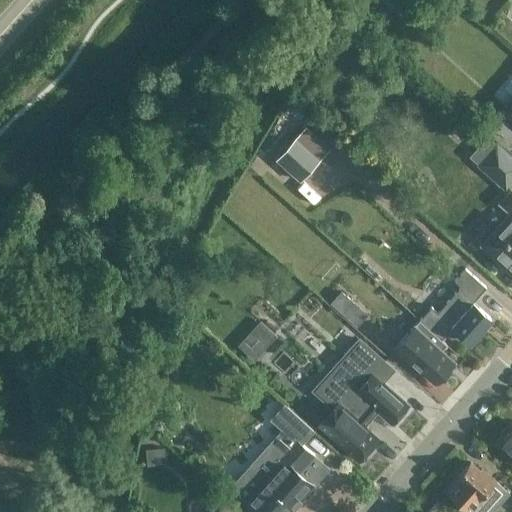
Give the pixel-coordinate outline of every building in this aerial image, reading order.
[(511,96),(503,107),(511,114),(511,96)] [(476,153),(510,184),(511,182),(511,150),(493,134),(476,153)] [(295,136),(276,159),(300,180),(320,158),(295,136)] [(511,266),(511,192),(510,191),(502,200),(503,202),(502,203),(511,212),(494,230),(499,235),(487,249),(504,264),(507,262),(511,266)] [(491,318),(472,300),(485,286),(461,264),(457,269),(460,272),(453,279),(460,285),(437,311),(431,305),(419,319),(441,339),(453,326),(470,341),(491,318)] [(357,325),(367,313),(340,290),(330,302),(357,325)] [(256,355),(275,334),(259,319),(239,340),(256,355)] [(446,343),(441,339),(419,319),(395,346),(435,381),(453,360),(441,349),(446,343)] [(344,356),(314,390),(325,400),(333,407),(319,423),(359,458),(377,438),(360,422),(374,406),(391,422),(408,403),(382,380),(392,368),(359,338),(344,355),(344,356)] [(304,440),(314,428),(287,404),(277,415),(304,440)] [(170,417),(161,412),(154,425),(162,430),(163,428),(166,430),(171,422),(168,420),(170,417)] [(284,426),(248,466),(266,481),(248,500),(261,511),(288,511),(313,485),(298,471),(314,453),(284,426)] [(511,432),(503,443),(511,451),(511,432)] [(147,464),(166,462),(165,448),(146,449),(147,464)] [(482,467),(481,469),(471,460),(458,476),(461,478),(449,491),(469,509),(469,508),(473,511),(490,511),(509,491),(482,467)] [(208,503),(217,493),(206,483),(197,493),(208,503)] [(232,511),(219,499),(207,511),(232,511)]
